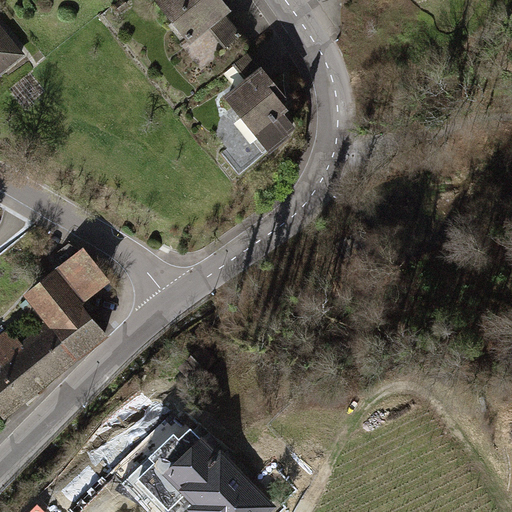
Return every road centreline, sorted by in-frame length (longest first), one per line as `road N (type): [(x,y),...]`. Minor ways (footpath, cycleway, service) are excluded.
road 1 (residential): [(291,0),(321,50),(338,146),(294,215),(177,301)]
road 2 (track): [(304,511),(378,401),(407,390),(434,403),(491,471),(511,511)]
road 3 (residential): [(177,301),(0,466)]
road 4 (residential): [(0,174),(81,220),(177,301)]
